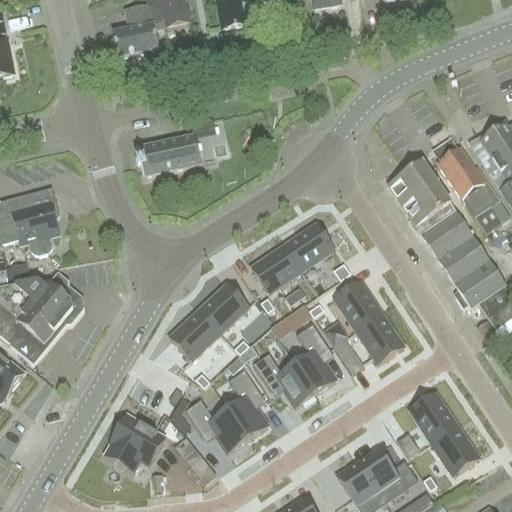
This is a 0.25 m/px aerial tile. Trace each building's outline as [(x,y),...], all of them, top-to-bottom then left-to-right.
[(144,0),(147,10),(125,14),(129,34),(112,37),(117,62),(130,60),(131,64),(140,62),(139,58),(159,54),(154,29),(165,26),(166,33),(190,28),(183,0),(144,0)] [(212,0),(213,2),(216,1),(221,32),(244,28),(241,6),(254,4),(253,0),(212,0)] [(311,0),(314,15),(342,10),(340,0),(311,0)] [(0,82),(14,80),(7,46),(0,47),(0,38),(5,37),(2,21),(0,21),(0,82)] [(212,124),(194,128),(197,140),(214,136),(212,124)] [(507,129),(481,146),(509,189),(511,187),(511,136),(510,134),(508,131),(507,129)] [(138,173),(141,172),(143,183),(202,170),(196,140),(137,153),(139,163),(136,164),(138,173)] [(509,222),(499,206),(477,172),(474,174),(460,154),(437,168),(462,205),(474,222),(490,212),(500,228),(509,222)] [(423,167),(388,191),(423,243),(460,296),(455,302),(463,314),(469,310),(472,314),(479,309),(496,335),(511,323),(511,298),(458,219),(423,167)] [(511,187),(509,189),(501,195),(511,212),(511,187)] [(7,206),(0,207),(0,242),(2,250),(19,245),(21,251),(29,248),(32,255),(35,259),(40,260),(48,258),(51,254),(53,250),(51,243),(60,240),(55,223),(58,220),(51,193),(7,205),(7,206)] [(316,229),(284,251),(301,277),(334,255),(316,229)] [(301,277),(284,251),(251,273),(269,299),(301,277)] [(344,270),(334,277),(340,287),(350,280),(344,270)] [(60,289),(62,286),(56,280),(49,289),(41,283),(0,291),(0,341),(31,366),(76,311),(68,304),(70,301),(64,296),(66,294),(60,289)] [(356,337),(382,320),(360,287),(334,305),(356,337)] [(198,316),(220,339),(248,312),(227,289),(198,316)] [(267,304),(261,309),(267,319),(274,314),(267,304)] [(319,310),(309,317),(314,324),(324,317),(319,310)] [(299,313),(280,326),(287,336),(306,323),(299,313)] [(220,339),(198,316),(170,343),(191,366),(220,339)] [(382,320),(356,337),(379,370),(404,352),(382,320)] [(323,338),(333,353),(345,345),(349,342),(339,328),(323,338)] [(309,361),(296,370),(316,400),(336,386),(320,363),(330,356),(312,331),(296,341),(309,361)] [(243,347),(234,355),(240,361),(249,352),(243,347)] [(249,352),(240,361),(244,367),(257,359),(251,350),(249,352)] [(340,363),(352,380),(363,372),(352,355),(340,363)] [(296,413),(316,400),(296,370),(282,380),(269,360),(253,371),(270,397),(280,390),(296,413)] [(0,405),(2,403),(21,379),(0,362),(0,405)] [(238,363),(227,373),(232,379),(244,369),(238,363)] [(242,407),(228,416),(248,446),(268,432),(252,409),(262,403),(245,377),(229,387),(242,407)] [(202,380),(196,385),(204,394),(210,389),(202,380)] [(431,449),(457,431),(435,399),(410,416),(431,449)] [(228,459),(248,446),(228,416),(214,425),(201,406),(185,416),(202,442),(212,436),(228,459)] [(181,420),(176,413),(171,422),(182,439),(190,434),(181,420)] [(149,471),(165,443),(126,420),(110,448),(112,449),(105,461),(133,477),(140,466),(149,471)] [(457,431),(431,449),(453,481),(479,464),(457,431)] [(397,448),(408,464),(418,458),(406,441),(397,448)] [(194,454),(186,444),(175,453),(183,463),(194,454)] [(357,468),(385,510),(418,488),(405,468),(392,477),(377,455),(357,468)] [(357,511),(381,511),(385,510),(357,468),(337,482),(357,511)] [(430,482),(423,487),(430,497),(437,492),(430,482)] [(411,511),(428,511),(433,508),(426,498),(410,509),(411,511)] [(453,511),(446,503),(435,511),(453,511)]
